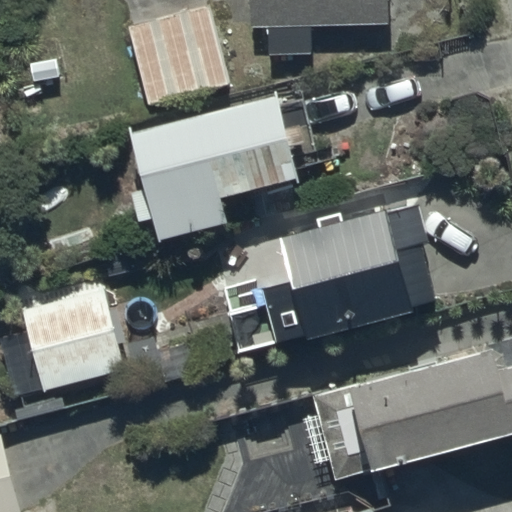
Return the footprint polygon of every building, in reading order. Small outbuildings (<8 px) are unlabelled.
[(384,0),(247,0),(248,22),(264,21),(265,51),(311,49),(311,24),(385,22),(384,0)] [(210,3),(126,23),(145,101),(229,81),(210,3)] [(60,37),(6,49),(13,86),(68,74),(60,37)] [(271,89),(123,128),(139,186),(132,188),(142,229),(155,225),(159,241),(226,224),(217,193),(248,185),(256,215),(297,204),(289,174),(293,173),(271,89)] [(265,303),(273,335),(432,296),(418,239),(426,237),(416,196),(280,230),(290,272),(259,279),(265,303)] [(100,275),(18,294),(26,327),(0,332),(0,334),(14,391),(121,366),(100,275)] [(184,324),(126,340),(138,384),(196,369),(184,324)] [(334,471),(369,461),(511,423),(511,357),(494,362),(488,340),(308,388),(314,411),(300,414),(313,465),(331,460),(334,471)] [(15,511),(21,511),(0,437),(0,511),(15,511)]
